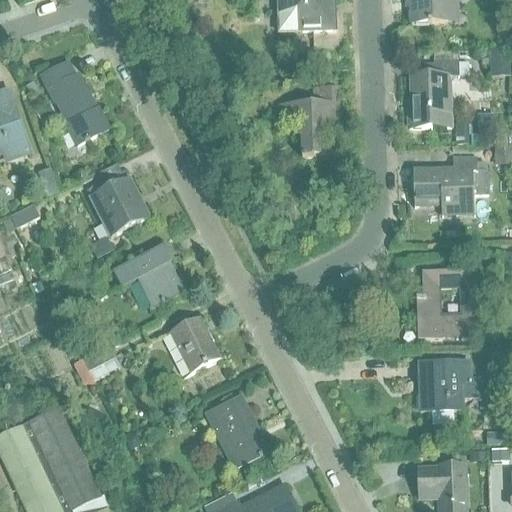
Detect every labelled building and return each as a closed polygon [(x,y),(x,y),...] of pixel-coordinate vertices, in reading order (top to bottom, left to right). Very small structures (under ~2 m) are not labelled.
[(298,17),(299,36),(335,35),(334,0),(279,0),(280,18),(298,17)] [(454,0),(410,0),(412,26),(445,25),(445,8),(455,8),(454,0)] [(469,65),(459,65),(418,67),(419,79),(412,79),(413,112),(410,112),(410,130),(452,129),(450,78),(469,78),(469,65)] [(68,131),(78,151),(110,134),(100,115),(98,116),(73,66),(43,82),(50,96),(56,93),(62,103),(57,106),(70,130),(68,131)] [(335,122),(339,122),(339,90),(313,90),(313,106),(279,107),(280,124),(308,123),(309,140),(303,141),(304,160),(336,160),(335,122)] [(0,160),(6,158),(8,165),(31,157),(10,95),(0,98),(0,107),(3,117),(0,118),(0,160)] [(495,155),(496,168),(511,167),(511,147),(488,149),(489,155),(495,155)] [(489,174),(477,174),(477,159),(453,160),(454,176),(414,177),(415,207),(442,206),(442,216),(476,215),(475,200),(490,199),(489,174)] [(38,176),(46,201),(59,196),(51,172),(38,176)] [(92,195),(95,202),(93,203),(112,242),(151,223),(132,184),(113,193),(110,186),(92,195)] [(10,220),(17,233),(41,221),(34,208),(10,220)] [(109,238),(93,248),(102,261),(117,252),(109,238)] [(185,297),(177,281),(171,269),(175,266),(166,250),(116,275),(124,292),(141,284),(155,312),(185,297)] [(478,342),(476,281),(476,274),(423,276),(424,302),(417,302),(419,345),(442,344),(442,340),(461,339),(462,343),(478,342)] [(172,338),(194,380),(224,364),(211,339),(207,341),(198,324),(172,338)] [(109,349),(83,363),(90,376),(116,362),(109,349)] [(463,403),(481,403),(480,383),(472,383),(471,367),(419,369),(421,416),(464,415),(463,403)] [(232,458),(240,474),(272,457),(264,440),(260,442),(256,435),(260,433),(244,402),(208,421),(228,459),(232,458)] [(0,439),(0,458),(25,511),(98,511),(109,506),(104,496),(100,498),(58,411),(22,429),(0,439)] [(492,465),(510,465),(510,452),(492,453),(492,465)] [(472,465),(485,464),(485,454),(471,454),(472,465)] [(441,495),(441,511),(466,511),(465,469),(441,470),(441,473),(420,473),(421,496),(441,495)] [(489,511),(503,511),(502,478),(488,479),(489,511)] [(296,511),(285,489),(241,511),(239,508),(229,511),(296,511)]
